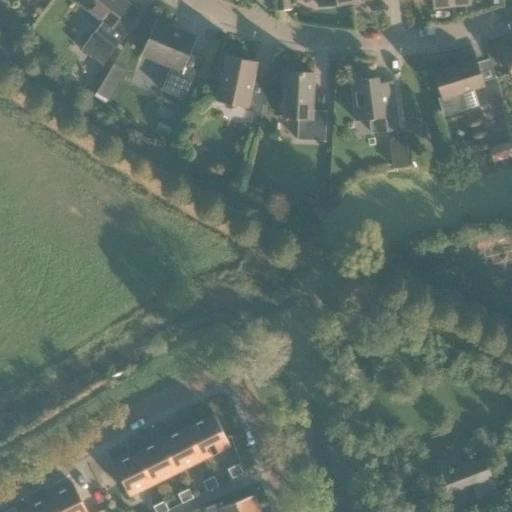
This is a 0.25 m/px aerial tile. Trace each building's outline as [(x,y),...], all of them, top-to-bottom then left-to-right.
[(102,22),(94,32),(81,50),(102,65),(130,29),(117,19),(129,4),(123,0),(77,0),(76,2),(102,22)] [(276,0),(278,11),(290,10),(288,0),(276,0)] [(433,0),(434,8),(470,4),(469,0),(433,0)] [(144,53),(171,65),(172,65),(161,90),(184,99),(201,59),(188,54),(194,39),(157,23),(144,53)] [(228,57),(226,65),(218,100),(246,106),(245,111),(261,114),(269,78),(253,75),(256,63),(228,57)] [(475,60),(434,73),(442,98),(439,99),(443,111),(448,114),(462,110),(465,104),(462,93),(473,90),(479,107),(489,104),(490,108),(504,104),(495,77),(482,81),(475,60)] [(297,139),(325,141),(326,111),(312,110),(314,73),(285,72),(282,117),(298,118),(297,139)] [(379,82),(378,78),(350,81),(355,120),(375,117),(377,132),(399,129),(396,101),(391,101),(389,81),(379,82)] [(391,153),(407,151),(405,138),(389,140),(391,153)] [(511,156),(511,144),(501,148),(504,159),(511,156)] [(215,414),(189,426),(206,459),(231,446),(215,414)] [(189,426),(165,439),(181,471),(206,459),(189,426)] [(481,453),(496,451),(491,426),(477,429),(481,453)] [(165,439),(140,451),(156,483),(181,471),(165,439)] [(156,483),(140,451),(115,464),(131,496),(156,483)] [(440,474),(448,495),(493,478),(485,457),(483,458),(440,474)] [(228,470),(233,478),(243,473),(239,464),(228,470)] [(218,485),(214,476),(203,482),(208,491),(218,485)] [(88,511),(74,484),(49,497),(56,511),(88,511)] [(178,494),(183,503),(193,498),(188,489),(178,494)] [(217,504),(206,508),(207,511),(259,511),(253,495),(219,508),(217,504)] [(56,511),(49,497),(24,509),(25,511),(56,511)] [(153,507),(155,511),(165,511),(169,510),(164,501),(153,507)]
